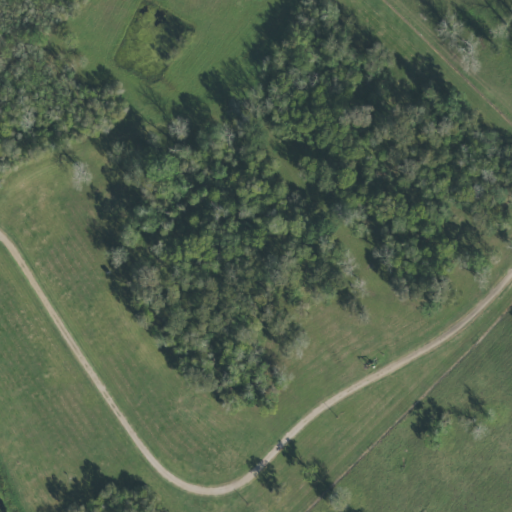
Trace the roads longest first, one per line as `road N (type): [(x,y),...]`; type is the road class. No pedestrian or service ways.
road 1 (residential): [(197,511),(77,358),(20,258),(3,197),(41,163),(237,109),(290,43),(302,0)]
road 2 (residential): [(397,0),(419,35),(511,122),(510,270),(478,307),(316,409),(232,486),(182,495)]
